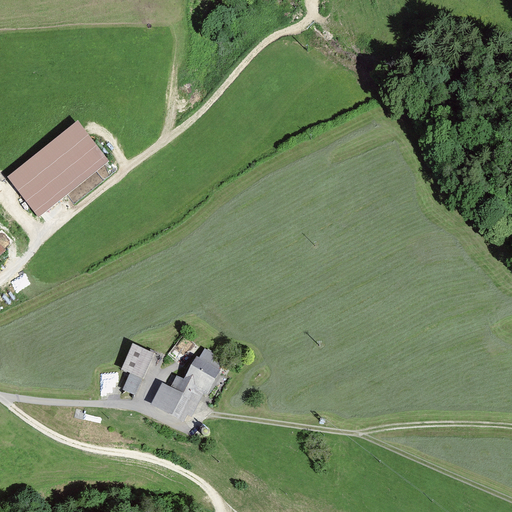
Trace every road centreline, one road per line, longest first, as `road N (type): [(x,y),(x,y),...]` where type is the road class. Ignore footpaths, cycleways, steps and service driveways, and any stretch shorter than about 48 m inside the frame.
road 1 (track): [(0,280),(36,240),(188,125),(258,46),(305,21),(311,0)]
road 2 (track): [(0,395),(49,432),(193,476),(219,511)]
road 3 (unclassified): [(0,395),(132,406),(192,428)]
road 4 (track): [(359,433),(209,413),(192,428)]
road 5 (track): [(511,500),(359,433)]
road 6 (track): [(511,426),(482,421),(359,433)]
